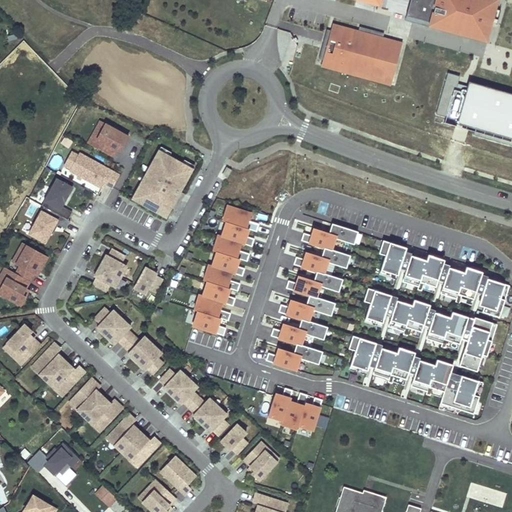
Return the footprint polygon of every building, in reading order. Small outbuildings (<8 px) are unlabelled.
[(410,0),(406,16),(430,22),(429,25),(430,26),(486,41),(497,0),(496,0),(410,0)] [(429,25),(430,22),(406,16),(405,21),(429,27),(430,26),(429,25)] [(358,32),(334,25),(332,31),(324,60),(322,66),(347,73),(349,67),(385,77),(395,42),(382,38),(358,32)] [(384,33),(359,27),(358,32),(382,38),(384,33)] [(326,30),(319,59),(324,60),(332,31),(326,30)] [(400,43),(395,42),(385,77),(349,67),(347,73),(389,84),(400,43)] [(99,138),(107,124),(101,121),(89,143),(92,145),(96,137),(99,138)] [(114,157),(118,149),(121,143),(124,145),(129,136),(107,124),(99,138),(96,137),(92,145),(114,157)] [(74,144),(66,139),(62,144),(70,149),(74,144)] [(181,191),(193,169),(160,150),(138,191),(143,194),(139,201),(162,214),(167,204),(172,207),(177,209),(182,201),(177,198),(181,191)] [(72,168),(79,155),(73,151),(65,164),(72,168)] [(121,175),(80,152),(79,155),(72,168),(71,170),(79,175),(83,177),(104,188),(107,183),(114,187),(121,175)] [(228,178),(233,170),(228,167),(223,175),(228,178)] [(56,177),(41,204),(67,218),(71,210),(61,205),(72,186),(56,177)] [(139,201),(143,194),(138,191),(134,198),(139,201)] [(182,201),(186,193),(181,191),(177,198),(182,201)] [(167,216),(172,207),(167,204),(162,214),(167,216)] [(227,221),(249,228),(257,231),(260,223),(249,220),(251,213),(228,205),(223,220),(227,221)] [(46,242),(58,219),(42,210),(30,233),(46,242)] [(222,236),(242,242),(253,246),(255,238),(247,236),(249,228),(227,221),(222,236)] [(337,224),(334,234),(337,235),(336,238),(354,244),(358,231),(337,224)] [(312,235),(304,232),(302,240),(325,247),(329,249),(332,250),(332,249),(336,238),(337,235),(334,234),(330,232),(314,227),(312,235)] [(217,251),(240,258),(248,261),(250,253),(239,250),(242,242),(222,236),(219,235),(214,248),(214,250),(217,251)] [(407,247),(384,240),(378,257),(384,259),(380,273),(393,278),(391,282),(396,283),(407,247)] [(21,265),(17,272),(31,280),(35,273),(41,262),(44,264),(49,256),(23,242),(19,250),(23,253),(17,263),(21,265)] [(128,266),(122,263),(126,256),(113,248),(109,255),(107,254),(101,265),(122,276),(128,266)] [(329,249),(327,258),(329,258),(328,262),(347,268),(351,255),(332,249),(332,250),(329,249)] [(17,263),(23,253),(19,250),(13,261),(17,263)] [(213,266),(232,272),(243,275),(245,268),(238,265),(240,258),(217,251),(213,266)] [(297,256),(294,264),(318,271),(322,272),(324,273),(325,273),(328,262),(329,258),(327,258),(322,256),(307,251),(304,259),(297,256)] [(411,255),(403,281),(418,286),(418,289),(422,290),(422,289),(424,283),(436,286),(445,259),(429,254),(427,260),(411,255)] [(38,274),(44,264),(41,262),(35,273),(38,274)] [(208,280),(230,288),(238,290),(241,283),(230,279),(232,272),(213,266),(209,264),(204,279),(208,280)] [(116,287),(122,276),(101,265),(95,275),(98,276),(94,283),(107,291),(111,284),(116,287)] [(7,277),(0,290),(0,292),(22,304),(27,295),(24,293),(27,288),(31,280),(17,272),(6,266),(2,274),(7,277)] [(449,267),(441,293),(457,298),(456,301),(460,302),(460,301),(462,295),(474,299),(483,272),(467,266),(465,272),(449,267)] [(156,292),(163,279),(156,275),(158,273),(147,267),(135,287),(146,293),(149,288),(156,292)] [(322,282),(321,285),(339,291),(343,279),(325,273),(324,273),(322,272),(319,281),(322,282)] [(391,282),(393,278),(380,273),(378,277),(391,282)] [(289,280),(286,287),(310,295),(314,296),(317,297),(321,285),(322,282),(319,281),(315,280),(299,275),(297,282),(289,280)] [(510,285),(487,278),(479,305),(485,307),(484,312),(499,317),(510,285)] [(203,295),(223,302),(233,305),(236,298),(228,295),(230,288),(208,280),(203,295)] [(434,292),(436,286),(424,283),(422,289),(434,292)] [(392,295),(368,288),(363,305),(369,307),(364,321),(377,325),(376,329),(380,331),(392,295)] [(198,310),(221,317),(229,320),(231,312),(220,309),(223,302),(203,295),(199,294),(195,308),(195,309),(198,310)] [(472,304),(474,299),(462,295),(460,301),(472,304)] [(314,306),(313,309),(332,315),(336,303),(317,297),(314,296),(312,305),(314,306)] [(289,306),(281,304),(279,311),(302,319),(307,320),(309,321),(309,320),(313,309),(314,306),(312,305),(307,304),(292,299),(289,306)] [(397,300),(388,326),(404,331),(403,334),(407,335),(408,334),(410,328),(422,332),(430,304),(414,299),(413,305),(397,300)] [(106,335),(123,318),(114,309),(111,312),(105,307),(95,317),(101,323),(97,327),(106,335)] [(193,325),(224,335),(226,327),(219,325),(221,317),(198,310),(193,325)] [(435,312),(426,338),(442,343),(441,346),(445,347),(446,346),(448,340),(460,344),(469,317),(452,311),(451,317),(435,312)] [(475,317),(460,365),(477,371),(478,367),(482,354),(487,356),(497,324),(475,317)] [(135,335),(128,329),(131,326),(123,318),(106,335),(115,343),(118,340),(124,346),(135,335)] [(307,320),(304,329),(306,330),(305,333),(324,339),(328,326),(309,320),(309,321),(307,320)] [(376,329),(377,325),(364,321),(363,325),(376,329)] [(35,337),(30,333),(33,330),(25,323),(8,342),(19,353),(17,356),(23,362),(41,343),(35,337)] [(274,328),(271,335),(293,342),(297,343),(302,345),(302,344),(305,333),(306,330),(304,329),(299,327),(284,323),(282,330),(274,328)] [(420,337),(422,332),(410,328),(408,334),(420,337)] [(378,338),(355,331),(349,348),(355,350),(351,364),(364,368),(362,372),(367,374),(378,338)] [(137,361),(154,344),(145,335),(141,340),(135,335),(124,346),(130,351),(129,353),(137,361)] [(458,350),(460,344),(448,340),(446,346),(458,350)] [(48,381),(67,360),(58,351),(62,347),(55,341),(35,363),(43,370),(40,373),(48,381)] [(19,353),(8,342),(3,346),(22,364),(23,362),(17,356),(19,353)] [(297,343),(294,352),(301,354),(300,358),(319,364),(323,351),(302,344),(302,345),(297,343)] [(164,362),(158,357),(162,352),(154,344),(137,361),(146,369),(148,367),(154,373),(164,362)] [(269,352),(266,360),(297,369),(300,358),(301,354),(294,352),(290,351),(279,347),(277,355),(269,352)] [(382,347),(373,374),(389,379),(388,381),(392,383),(393,381),(395,375),(407,379),(415,352),(399,347),(397,352),(382,347)] [(483,368),(487,356),(482,354),(478,367),(483,368)] [(420,359),(411,386),(427,391),(426,394),(430,395),(431,393),(433,387),(445,391),(453,364),(437,359),(436,365),(420,359)] [(66,392),(87,371),(80,365),(76,369),(67,360),(48,381),(55,388),(58,385),(66,392)] [(43,370),(35,363),(32,366),(40,373),(43,370)] [(362,372),(364,368),(351,364),(349,368),(362,372)] [(173,395),(189,378),(181,370),(176,374),(170,368),(160,379),(166,385),(164,387),(173,395)] [(405,385),(407,379),(395,375),(393,381),(405,385)] [(453,387),(448,401),(458,404),(457,408),(474,413),(484,382),(461,375),(457,388),(453,387)] [(85,416),(104,396),(95,387),(99,383),(93,377),(72,398),(80,406),(78,409),(85,416)] [(189,378),(173,395),(182,403),(183,402),(189,407),(200,396),(194,391),(198,386),(189,378)] [(66,392),(58,385),(55,388),(63,395),(66,392)] [(289,400),(293,390),(285,387),(283,395),(276,393),(268,415),(283,420),(289,400)] [(443,397),(445,391),(433,387),(431,393),(443,397)] [(283,420),(282,424),(297,428),(298,425),(305,402),(308,394),(300,392),(297,403),(289,400),(283,420)] [(103,428),(124,406),(118,400),(114,404),(104,396),(85,416),(93,423),(95,420),(103,428)] [(206,402),(200,396),(189,407),(196,413),(194,415),(202,423),(219,406),(210,397),(206,402)] [(313,429),(323,399),(315,397),(313,404),(305,402),(298,425),(313,429)] [(80,406),(72,398),(70,401),(78,409),(80,406)] [(229,424),(223,419),(228,414),(219,406),(202,423),(211,431),(213,429),(219,435),(229,424)] [(122,452),(142,432),(132,423),(136,418),(130,413),(109,434),(117,442),(115,445),(122,452)] [(315,426),(325,430),(329,419),(319,416),(315,426)] [(103,428),(95,420),(93,423),(101,431),(103,428)] [(238,453),(250,441),(244,435),(247,432),(238,423),(221,441),(230,449),(232,447),(238,453)] [(140,464),(161,442),(155,436),(151,440),(142,432),(122,452),(130,459),(132,456),(140,464)] [(117,442),(109,434),(107,437),(115,445),(117,442)] [(260,480),(278,461),(266,450),(269,448),(262,441),(244,459),(251,465),(250,466),(255,470),(252,473),(260,480)] [(39,449),(27,461),(37,471),(44,464),(55,475),(59,471),(62,474),(79,458),(63,442),(57,449),(55,447),(46,456),(39,449)] [(280,459),(269,448),(266,450),(278,461),(280,459)] [(196,474),(176,455),(169,463),(171,466),(164,474),(185,494),(191,488),(187,484),(196,474)] [(140,464),(132,456),(130,459),(138,466),(140,464)] [(164,474),(171,466),(169,463),(161,471),(164,474)] [(143,502),(154,490),(151,487),(158,480),(156,479),(138,497),(143,502)] [(170,505),(176,498),(158,480),(151,487),(154,490),(143,502),(153,511),(168,511),(169,511),(166,509),(170,505)] [(118,511),(120,511),(126,506),(105,486),(98,493),(118,511)] [(338,511),(346,488),(344,487),(335,511),(338,511)] [(379,511),(384,497),(364,490),(363,493),(346,488),(338,511),(379,511)] [(281,511),(285,502),(256,493),(253,501),(259,502),(255,511),(281,511)] [(22,511),(54,511),(57,508),(33,494),(22,511)]
